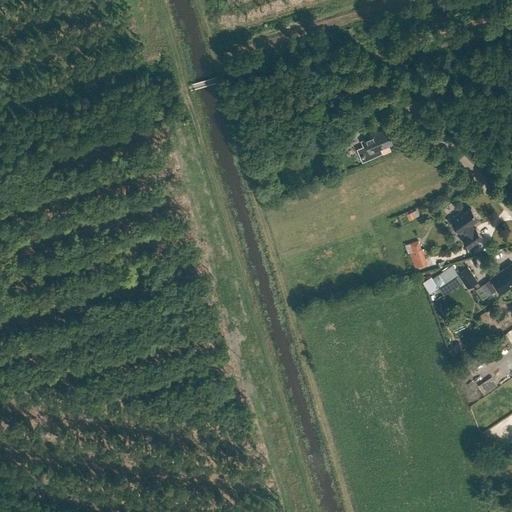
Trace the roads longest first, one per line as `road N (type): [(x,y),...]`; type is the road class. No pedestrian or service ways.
road 1 (track): [(484,0),(219,78)]
road 2 (track): [(0,138),(186,87)]
road 3 (residential): [(401,99),(511,210)]
